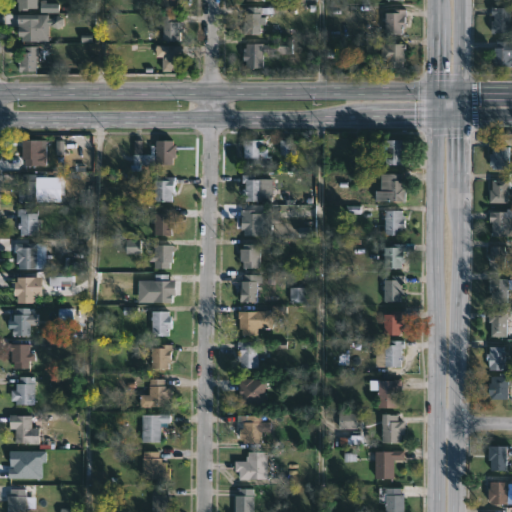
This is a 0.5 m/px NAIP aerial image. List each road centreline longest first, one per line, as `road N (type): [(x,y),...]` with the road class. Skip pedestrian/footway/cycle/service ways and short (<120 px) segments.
road 1 (residential): [(210,0),(203,511)]
road 2 (secondary): [(432,90),(0,90)]
road 3 (secondary): [(432,90),(434,511)]
road 4 (secondary): [(451,511),(459,117)]
road 5 (secondary): [(0,117),(370,116)]
